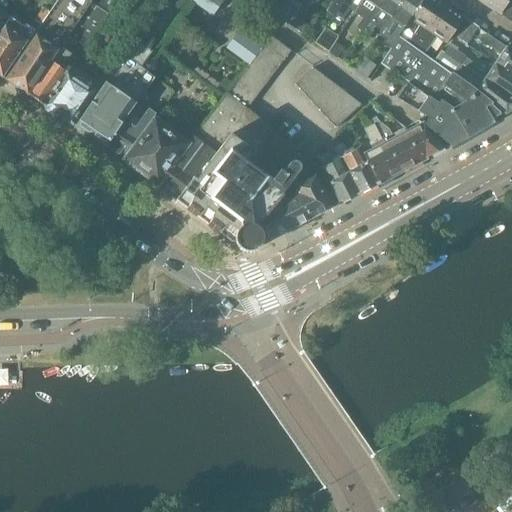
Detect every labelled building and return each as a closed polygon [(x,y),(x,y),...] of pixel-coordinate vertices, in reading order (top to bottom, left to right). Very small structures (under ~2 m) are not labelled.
[(0,0),(0,36),(11,20),(24,0),(0,0)] [(26,94),(28,96),(90,5),(83,0),(57,0),(36,33),(3,79),(14,86),(15,91),(22,95),(26,94)] [(83,0),(90,5),(107,16),(117,0),(83,0)] [(223,1),(221,0),(191,0),(212,15),(223,1)] [(271,0),(265,0),(261,7),(274,17),(284,1),(281,0),(277,0),(276,3),(271,0)] [(354,13),(363,0),(344,0),(334,14),(341,19),(348,9),(354,13)] [(402,0),(391,17),(378,36),(386,40),(383,45),(390,49),(398,37),(422,0),(402,0)] [(382,0),(378,8),(391,17),(402,0),(382,0)] [(435,0),(422,0),(398,37),(415,49),(423,38),(445,6),(435,0)] [(500,15),(510,0),(485,0),(483,4),(500,15)] [(511,0),(510,0),(500,15),(511,23),(511,0)] [(284,1),(274,17),(278,19),(288,26),(290,22),(298,10),(287,4),(284,1)] [(107,16),(90,5),(28,96),(44,107),(70,69),(107,16)] [(415,49),(424,55),(436,37),(446,44),(463,19),(445,6),(423,38),(415,49)] [(305,15),(298,10),(290,22),(288,26),(301,34),(306,26),(301,22),(305,15)] [(0,76),(3,79),(35,34),(25,26),(23,29),(11,20),(0,36),(0,76)] [(466,21),(455,37),(465,44),(476,28),(466,21)] [(259,50),(238,34),(227,48),(248,64),(251,61),(258,52),(259,50)] [(315,43),(314,44),(328,53),(328,52),(330,50),(335,43),(321,34),(317,40),(315,43)] [(258,52),(279,67),(284,61),(283,60),(271,51),(278,42),(271,37),(270,37),(269,37),(259,50),(258,52)] [(500,116),(501,113),(477,93),(475,92),(424,55),(415,49),(398,37),(390,49),(380,64),(408,83),(397,99),(428,119),(423,126),(450,146),(492,122),(491,121),(500,116)] [(105,147),(106,148),(123,123),(130,127),(145,106),(161,83),(140,67),(151,52),(135,41),(75,128),(90,139),(91,137),(95,140),(97,142),(102,145),(104,146),(105,147)] [(289,51),(278,42),(271,51),(283,60),(289,51)] [(495,64),(511,75),(511,51),(506,48),(495,64)] [(251,61),(271,77),(279,67),(258,52),(251,61)] [(374,67),(363,59),(355,70),(355,71),(366,79),(374,67)] [(243,71),(264,87),(271,77),(251,61),(248,64),(243,71)] [(511,75),(495,64),(485,80),(511,99),(511,75)] [(101,88),(70,69),(44,107),(46,111),(53,116),(58,116),(75,128),(101,88)] [(313,69),(295,85),(303,94),(322,76),(313,69)] [(236,80),(257,96),(264,87),(243,71),(236,80)] [(322,76),(303,94),(311,103),(332,83),(322,76)] [(236,80),(226,94),(247,110),(257,96),(236,80)] [(503,115),(511,110),(511,99),(485,80),(477,93),(501,113),(503,115)] [(342,91),(332,83),(311,103),(319,111),(342,91)] [(351,98),(342,91),(319,111),(328,120),(345,104),(351,98)] [(298,165),(297,164),(300,160),(286,146),(268,126),(247,110),(226,94),(192,137),(215,153),(197,178),(194,176),(178,199),(177,200),(176,201),(187,210),(185,212),(195,219),(196,217),(210,228),(209,230),(218,237),(220,235),(231,243),(235,243),(235,244),(236,245),(237,247),(238,248),(240,250),(242,251),(245,253),(247,253),(249,253),(251,253),(253,252),(255,252),(256,250),(258,249),(259,248),(260,246),(261,245),(270,240),(260,227),(278,204),(293,186),(292,185),(289,183),(298,172),(299,172),(299,171),(299,170),(299,168),(299,167),(299,166),(298,165)] [(361,105),(351,98),(345,104),(353,112),(361,105)] [(345,104),(328,120),(335,129),(353,112),(345,104)] [(151,120),(155,116),(148,111),(135,130),(130,127),(123,123),(106,148),(124,160),(152,121),(151,120)] [(186,146),(152,121),(124,160),(131,166),(129,168),(142,178),(144,176),(156,185),(186,146)] [(401,172),(421,161),(405,129),(391,136),(387,130),(379,123),(373,126),(378,136),(382,134),(401,172)] [(450,146),(423,126),(422,125),(409,132),(405,129),(421,161),(431,156),(450,146)] [(378,136),(373,126),(364,130),(371,143),(359,149),(378,184),(401,172),(382,134),(378,136)] [(359,149),(348,155),(342,144),(340,145),(336,136),(330,142),(333,147),(358,194),(378,184),(359,149)] [(215,153),(192,137),(190,140),(186,146),(156,185),(176,198),(175,200),(177,200),(178,199),(194,176),(197,178),(215,153)] [(326,150),(333,163),(321,169),(339,204),(358,194),(333,147),(326,150)] [(293,186),(310,220),(331,209),(314,177),(301,184),(300,180),(298,179),(292,185),(293,186)] [(291,230),(310,220),(293,186),(278,204),(291,230)] [(291,230),(278,204),(260,227),(270,240),(270,241),(291,230)] [(425,505),(424,506),(427,511),(462,511),(478,504),(466,483),(448,493),(425,505)]
